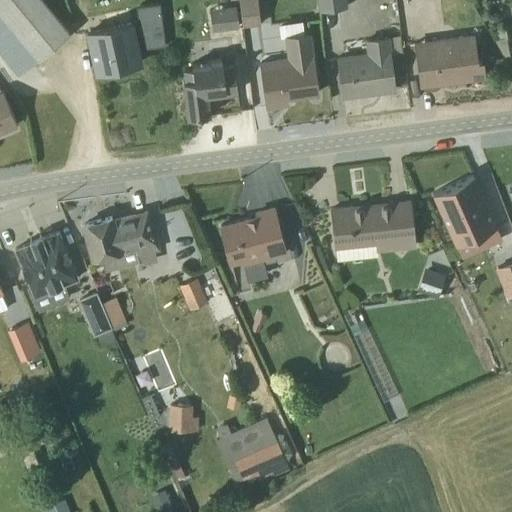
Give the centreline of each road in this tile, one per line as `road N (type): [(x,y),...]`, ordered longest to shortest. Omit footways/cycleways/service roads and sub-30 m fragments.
road 1 (unclassified): [(0,194),(511,120)]
road 2 (track): [(238,511),(416,431)]
